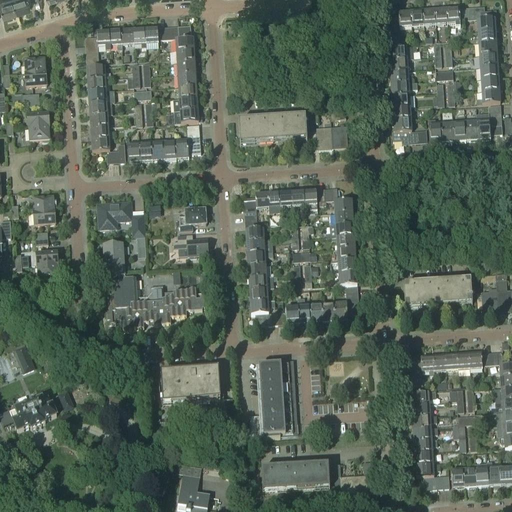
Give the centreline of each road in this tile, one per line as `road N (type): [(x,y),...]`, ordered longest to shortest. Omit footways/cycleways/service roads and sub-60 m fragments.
road 1 (residential): [(56,333),(85,349),(136,359),(230,353)]
road 2 (residential): [(382,344),(370,167)]
road 3 (residential): [(230,353),(219,178)]
road 4 (residential): [(219,178),(209,8)]
road 5 (residential): [(370,167),(357,0)]
road 6 (residential): [(73,188),(66,24)]
road 7 (residential): [(219,178),(370,167)]
road 8 (residential): [(56,333),(79,278),(73,188)]
road 9 (residential): [(73,188),(219,178)]
road 10 (residential): [(240,352),(382,344)]
road 11 (residential): [(370,167),(511,160)]
road 12 (residential): [(382,344),(511,334)]
road 13 (residential): [(85,17),(209,8)]
road 14 (residential): [(265,461),(389,454)]
